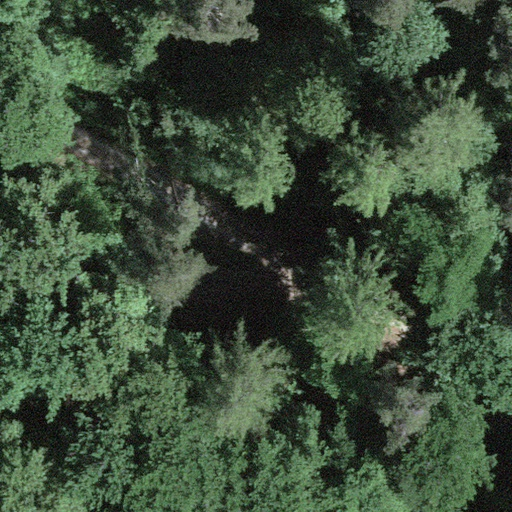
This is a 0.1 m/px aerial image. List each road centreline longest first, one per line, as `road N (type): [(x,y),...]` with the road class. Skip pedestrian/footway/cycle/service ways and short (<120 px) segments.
road 1 (track): [(0,100),(237,237),(511,372)]
road 2 (track): [(237,237),(138,307),(0,345)]
